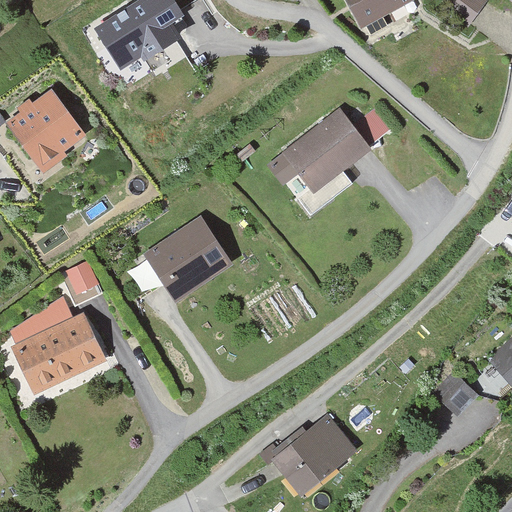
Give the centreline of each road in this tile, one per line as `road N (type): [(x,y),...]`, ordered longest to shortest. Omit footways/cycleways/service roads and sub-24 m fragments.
road 1 (residential): [(114,511),(181,434),(311,350),(405,271),(478,187),(511,125)]
road 2 (residential): [(174,511),(356,371),(466,266),(503,219)]
